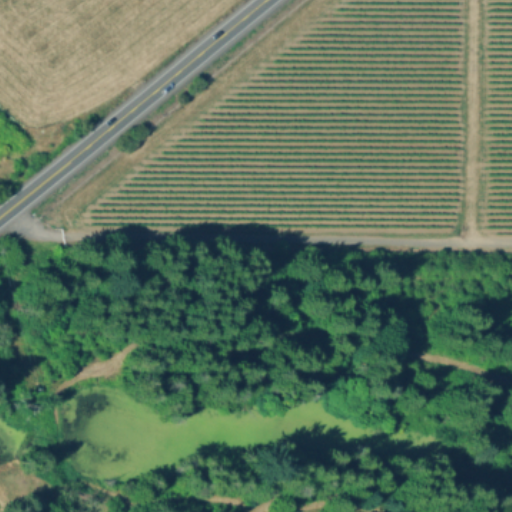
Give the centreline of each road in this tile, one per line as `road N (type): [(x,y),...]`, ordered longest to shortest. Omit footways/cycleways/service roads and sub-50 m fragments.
road 1 (track): [(2,212),(25,228),(64,236),(511,240)]
road 2 (secondary): [(261,0),(0,213)]
road 3 (track): [(469,240),(468,0)]
